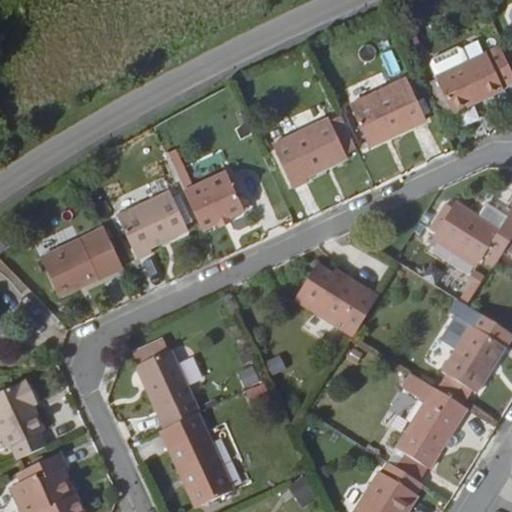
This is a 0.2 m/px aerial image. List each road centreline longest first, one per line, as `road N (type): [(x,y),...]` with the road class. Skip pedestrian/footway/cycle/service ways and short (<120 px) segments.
road 1 (residential): [(144,511),(85,387),(95,344),(489,154),(511,156)]
road 2 (tertiary): [(348,0),(171,82),(0,193)]
